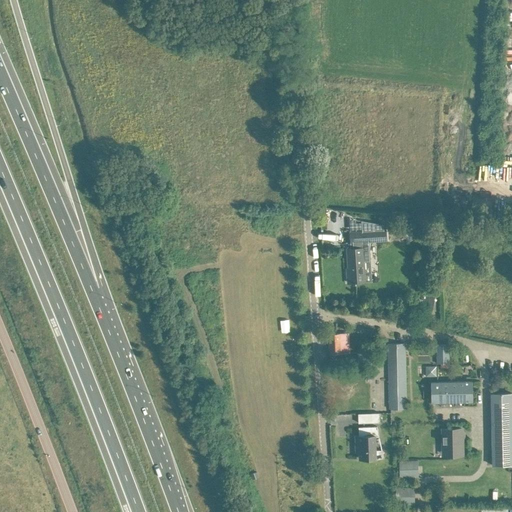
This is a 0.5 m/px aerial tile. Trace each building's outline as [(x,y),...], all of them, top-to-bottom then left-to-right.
[(362,231),(350,232),(351,242),(353,242),(353,248),(369,247),(369,241),(386,240),(386,230),(384,230),(383,224),(361,220),(362,231)] [(352,248),(347,248),(349,283),(355,282),(355,283),(357,283),(357,282),(365,282),(364,261),(370,261),(369,247),(353,248),(352,248)] [(430,294),(427,309),(438,311),(440,296),(430,294)] [(350,352),(349,333),(329,333),(330,353),(350,352)] [(388,343),(388,353),(389,409),(406,409),(405,343),(388,343)] [(448,345),(436,345),(437,363),(449,363),(448,345)] [(438,375),(438,365),(426,365),(426,376),(438,375)] [(473,381),(431,382),(432,402),(473,401),(473,381)] [(491,393),(492,403),(493,465),(511,465),(511,464),(511,457),(511,435),(511,422),(511,403),(511,393),(491,393)] [(380,413),(370,413),(370,422),(380,422),(380,413)] [(377,426),(359,427),(359,435),(356,435),(356,451),(359,451),(360,458),(370,458),(370,456),(373,456),(373,460),(384,457),(382,449),(375,450),(375,436),(379,436),(377,426)] [(462,454),(462,428),(443,428),(443,453),(453,453),(454,454),(462,454)] [(418,460),(399,460),(400,477),(418,477),(418,460)] [(415,487),(396,487),(396,504),(415,504),(415,487)] [(452,490),(451,500),(459,500),(460,491),(452,490)]
